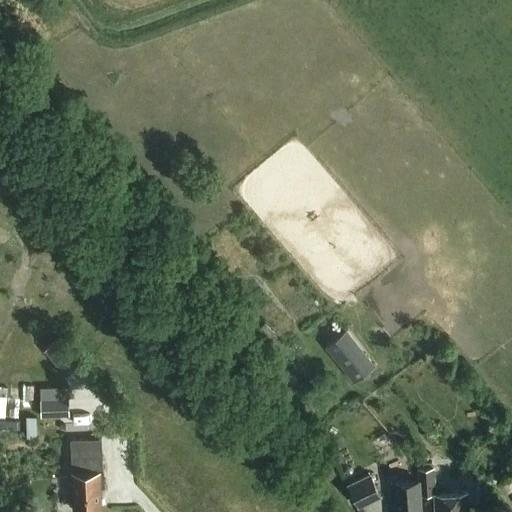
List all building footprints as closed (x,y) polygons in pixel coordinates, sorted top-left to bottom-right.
[(326,348),(353,382),(374,366),(347,332),(326,348)] [(44,351),(65,378),(82,364),(61,337),(44,351)] [(41,418),(69,417),(68,388),(40,389),(41,418)] [(233,442),(242,435),(221,411),(213,418),(233,442)] [(26,417),(26,440),(36,440),(36,417),(26,417)] [(102,469),(101,439),(71,440),(73,509),(101,508),(100,485),(104,485),(103,469),(102,469)] [(420,495),(434,494),(435,494),(435,493),(434,468),(418,468),(418,481),(419,495),(420,495)] [(380,497),(370,474),(348,484),(358,507),(380,497)] [(419,495),(418,481),(395,482),(396,496),(396,511),(421,511),(420,495),(419,495)] [(468,511),(468,492),(435,493),(435,494),(434,494),(435,511),(468,511)]
